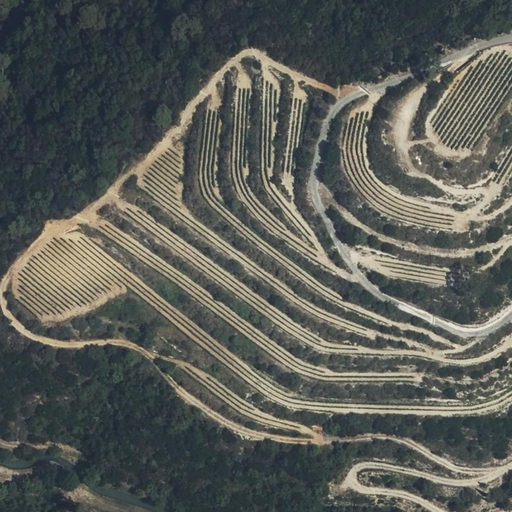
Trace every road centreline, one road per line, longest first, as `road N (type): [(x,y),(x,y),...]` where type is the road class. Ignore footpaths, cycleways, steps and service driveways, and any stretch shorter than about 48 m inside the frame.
road 1 (track): [(511,313),(464,334),(374,292),(316,205),(315,173),(327,115),(363,92),(511,37)]
road 2 (track): [(439,511),(403,494),(360,490),(349,483),(358,466),(471,482),(511,464)]
